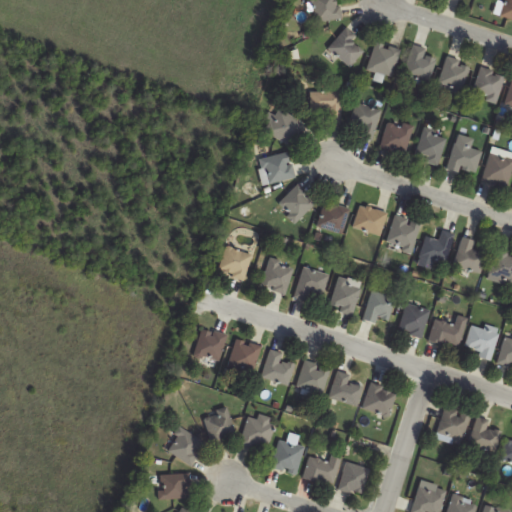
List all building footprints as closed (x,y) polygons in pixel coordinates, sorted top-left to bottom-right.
[(313,0),(315,22),(341,20),(339,0),(313,0)] [(511,0),(505,0),(500,16),(511,20),(511,0)] [(329,47),(349,68),(364,52),(353,41),(356,37),(348,28),(329,47)] [(368,69),(392,77),(401,50),(377,42),(368,69)] [(427,49),(414,45),(404,75),(429,83),(437,59),(425,55),(427,49)] [(461,95),(470,65),(447,58),(439,88),(461,95)] [(494,104),(506,77),(483,67),(471,94),(494,104)] [(341,92),(311,92),(311,112),(328,112),(327,125),(341,125),(341,92)] [(381,110),(356,104),(352,122),(362,125),(359,137),(374,141),(381,110)] [(304,125),(279,109),(265,131),(290,147),(304,125)] [(381,147),(404,155),(413,128),(390,120),(381,147)] [(425,158),(424,162),(440,165),(446,135),(423,130),(417,157),(425,158)] [(471,149),(474,139),(458,134),(448,168),(475,175),(482,152),(471,149)] [(262,159),(268,184),(295,178),(290,153),(262,159)] [(507,187),(511,169),(511,159),(490,153),(482,180),(507,187)] [(315,204),(297,185),(277,204),(296,223),(315,204)] [(342,234),(349,209),(325,202),(317,227),(342,234)] [(353,228),(379,237),(387,213),(360,204),(353,228)] [(420,224),(395,216),(386,246),(411,254),(420,224)] [(420,257),(445,264),(454,234),(441,231),(438,241),(425,237),(420,257)] [(454,267),(481,273),(486,252),(473,249),(475,241),(461,238),(454,267)] [(251,255),(226,247),(217,273),(243,281),(251,255)] [(511,255),(497,250),(487,276),(511,285),(511,255)] [(261,288),(286,293),(292,265),(267,260),(261,288)] [(310,292),(321,296),(329,276),(304,267),(293,297),(307,301),(310,292)] [(353,315),(362,283),(339,276),(330,309),(353,315)] [(379,318),(384,321),(396,302),(376,290),(361,317),(375,325),(379,318)] [(422,338),(428,309),(404,305),(399,333),(422,338)] [(429,339),(457,348),(466,319),(455,316),(452,326),(435,321),(429,339)] [(490,361),(499,331),(472,323),(465,347),(479,352),(478,357),(490,361)] [(194,355),(218,362),(226,336),(202,328),(194,355)] [(498,361),(511,365),(511,338),(505,337),(498,361)] [(252,374),(260,346),(235,339),(227,367),(252,374)] [(287,386),(294,365),(280,360),(282,354),(269,350),(260,378),(287,386)] [(321,397),(330,369),(304,361),(296,389),(321,397)] [(362,388),(348,384),(350,375),(337,371),(329,399),(357,407),(362,388)] [(362,409),(387,418),(396,393),(371,384),(362,409)] [(469,415),(444,408),(435,438),(461,446),(469,415)] [(211,442),(236,435),(228,410),(204,417),(211,442)] [(272,418),(245,416),(242,446),(270,449),(272,418)] [(501,431),(488,428),(489,421),(476,417),(468,447),(494,454),(501,431)] [(205,443),(181,428),(167,451),(191,466),(205,443)] [(271,469),(297,475),(304,447),(277,440),(271,469)] [(511,442),(505,441),(500,462),(511,464),(511,442)] [(303,477),(333,485),(341,456),(331,453),(328,463),(309,457),(303,477)] [(363,496),(370,468),(345,462),(338,489),(363,496)] [(160,474),(160,499),(190,499),(190,474),(160,474)] [(439,511),(447,490),(421,481),(410,511),(439,511)] [(474,511),(478,503),(454,495),(447,511),(474,511)]
